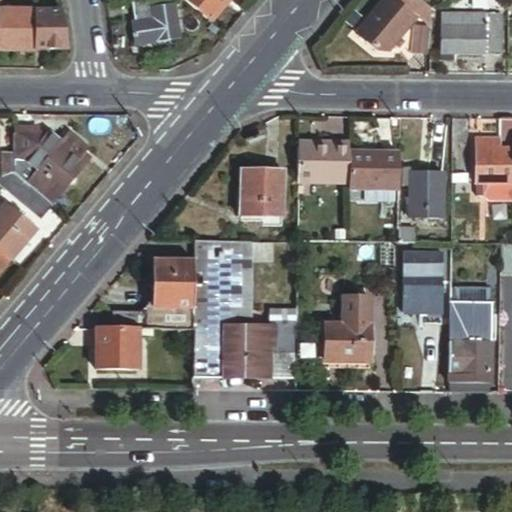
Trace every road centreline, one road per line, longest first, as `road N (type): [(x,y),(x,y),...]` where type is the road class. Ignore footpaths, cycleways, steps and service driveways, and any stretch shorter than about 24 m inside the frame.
road 1 (tertiary): [(511,444),(0,441)]
road 2 (tertiary): [(224,92),(0,363)]
road 3 (residential): [(224,92),(511,95)]
road 4 (residential): [(99,90),(224,92)]
